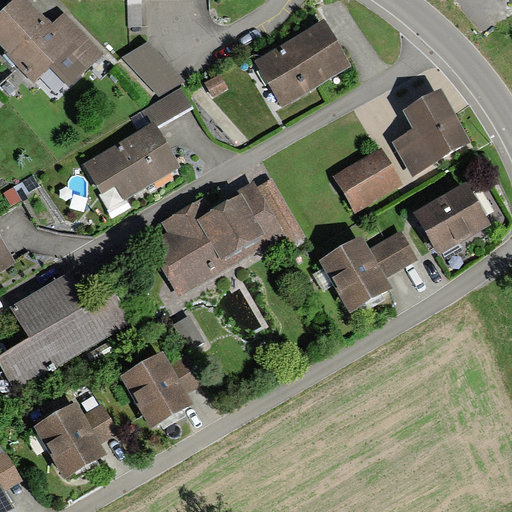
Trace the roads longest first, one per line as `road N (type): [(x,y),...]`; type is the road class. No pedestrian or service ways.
road 1 (residential): [(0,305),(414,61),(441,36)]
road 2 (residential): [(511,250),(77,511)]
